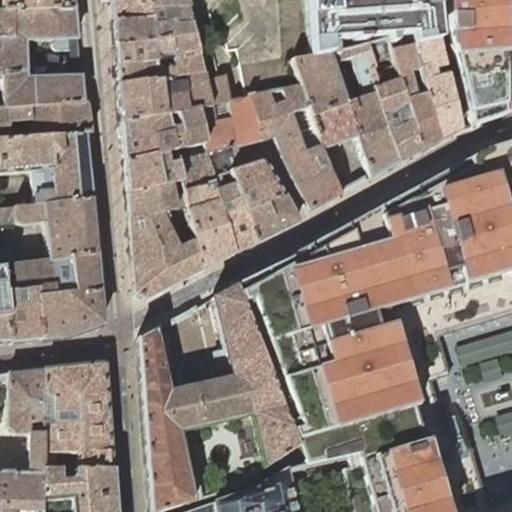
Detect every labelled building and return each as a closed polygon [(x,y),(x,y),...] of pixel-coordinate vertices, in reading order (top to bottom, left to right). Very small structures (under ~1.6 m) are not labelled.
[(1,0),(2,14),(71,12),(69,0),(1,0)] [(185,9),(183,0),(145,0),(110,3),(111,23),(145,20),(144,12),(153,11),(161,11),(168,10),(185,9)] [(410,47),(435,42),(431,0),(303,0),(304,17),(307,60),(327,55),(334,53),(333,41),(382,38),(383,41),(384,46),(386,50),(409,44),(410,47)] [(446,0),(446,29),(457,78),(468,125),(469,128),(500,118),(500,0),(446,0)] [(111,23),(113,48),(192,37),(185,9),(168,10),(161,11),(153,11),(144,12),(145,20),(111,23)] [(0,111),(1,111),(79,104),(77,80),(76,69),(56,70),(53,73),(53,77),(57,81),(23,82),(21,43),(53,41),(51,45),(51,49),(54,52),(74,51),(73,40),(71,12),(2,14),(0,14),(0,111)] [(113,48),(115,68),(154,62),(157,62),(173,60),(196,57),(192,37),(113,48)] [(391,65),(386,50),(384,46),(383,41),(364,46),(367,55),(371,70),(369,71),(375,88),(371,91),(372,95),(395,165),(417,154),(395,78),(391,65)] [(437,142),(456,132),(455,129),(444,78),(441,66),(435,42),(410,47),(416,71),(423,93),(437,142)] [(427,148),(437,142),(423,93),(416,71),(410,47),(409,44),(386,50),(391,65),(395,78),(417,154),(427,148)] [(375,88),(369,71),(371,70),(367,55),(364,46),(334,53),(327,55),(307,60),(288,63),(297,88),(304,110),(309,127),(311,132),(315,146),(318,152),(341,143),(353,138),(366,177),(337,193),(339,196),(367,181),(395,165),(372,95),(371,91),(375,88)] [(115,68),(116,86),(170,79),(179,78),(201,75),(196,57),(173,60),(157,62),(154,62),(115,68)] [(119,123),(161,116),(170,114),(185,112),(191,111),(208,108),(208,106),(203,84),(201,75),(179,78),(170,79),(116,86),(119,123)] [(227,103),(228,102),(222,79),(203,84),(208,106),(214,106),(227,103)] [(267,94),(270,94),(269,87),(248,91),(250,98),(267,94)] [(304,110),(297,88),(279,92),(270,94),(267,94),(250,98),(249,99),(252,112),(259,143),(271,139),(273,143),(296,136),(289,115),(304,110)] [(232,150),(259,143),(252,112),(249,99),(228,102),(227,103),(230,117),(221,123),(213,125),(210,113),(210,112),(211,112),(212,112),(212,111),(212,110),(213,109),(214,108),(214,107),(214,106),(208,106),(208,108),(191,111),(200,145),(202,157),(232,150)] [(28,140),(82,136),(87,135),(83,104),(79,104),(1,111),(0,111),(0,142),(6,142),(11,141),(11,135),(6,136),(5,126),(26,124),(28,140)] [(119,123),(122,163),(163,153),(172,151),(200,145),(191,111),(185,112),(170,114),(161,116),(119,123)] [(25,140),(28,140),(26,124),(5,126),(6,136),(11,135),(11,141),(25,140)] [(309,212),(339,196),(337,193),(327,173),(318,152),(315,146),(311,132),(304,134),(309,148),(300,150),(296,136),(273,143),(282,165),(306,208),(307,211),(308,212),(309,212)] [(30,195),(31,207),(88,201),(82,136),(28,140),(25,140),(11,141),(6,142),(0,142),(0,175),(28,173),(30,195)] [(483,150),(408,191),(453,292),(511,274),(511,206),(504,145),(483,150)] [(212,192),(232,254),(255,244),(244,214),(227,171),(238,168),(232,150),(202,157),(175,164),(179,182),(181,193),(202,186),(210,184),(212,192)] [(122,163),(124,194),(168,185),(179,182),(175,164),(174,160),(172,151),(163,153),(122,163)] [(260,161),(238,168),(227,171),(244,214),(281,198),(260,161)] [(143,302),(198,272),(192,242),(176,249),(160,214),(174,211),(185,209),(181,193),(179,182),(168,185),(124,194),(126,221),(132,296),(143,302)] [(210,184),(202,186),(205,194),(212,192),(210,184)] [(192,242),(198,272),(232,254),(212,192),(205,194),(202,186),(181,193),(185,209),(189,227),(190,233),(192,242)] [(231,289),(232,288),(293,448),(294,447),(303,459),(292,466),(284,471),(285,475),(344,462),(346,471),(340,472),(340,474),(339,474),(347,511),(443,511),(386,311),(453,292),(408,191),(313,243),(287,257),(286,256),(258,270),(229,285),(231,289)] [(244,214),(255,244),(294,225),(295,222),(292,217),(281,198),(244,214)] [(43,223),(46,264),(68,262),(93,258),(88,201),(31,207),(11,209),(12,222),(20,226),(43,223)] [(0,223),(12,222),(11,209),(0,210),(0,223)] [(176,249),(192,242),(190,233),(181,236),(179,231),(189,227),(185,209),(174,211),(160,214),(176,249)] [(24,267),(46,264),(43,223),(20,226),(12,222),(0,223),(0,231),(12,230),(21,233),(23,257),(6,258),(7,269),(24,267)] [(181,236),(190,233),(189,227),(179,231),(181,236)] [(93,258),(68,262),(71,294),(96,290),(93,258)] [(68,262),(46,264),(24,267),(7,269),(0,269),(0,276),(2,294),(13,293),(20,292),(34,291),(39,342),(62,339),(97,327),(99,323),(96,290),(71,294),(68,262)] [(134,341),(146,511),(163,511),(222,492),(221,488),(211,487),(205,485),(200,482),(194,476),(184,479),(174,433),(249,416),(261,468),(293,448),(232,288),(231,289),(209,300),(228,380),(165,394),(152,332),(139,339),(134,341)] [(6,345),(39,342),(34,291),(20,292),(13,293),(2,294),(6,345)] [(74,472),(110,472),(102,367),(100,365),(42,371),(39,471),(50,471),(50,456),(74,456),(74,472)] [(39,471),(42,371),(5,374),(0,375),(0,377),(5,377),(4,429),(12,435),(25,436),(25,474),(12,474),(12,473),(0,472),(0,511),(37,511),(38,504),(39,471)] [(112,511),(110,472),(74,472),(50,471),(39,471),(38,504),(37,511),(112,511)] [(293,511),(285,475),(284,471),(252,490),(211,504),(188,511),(293,511)]
